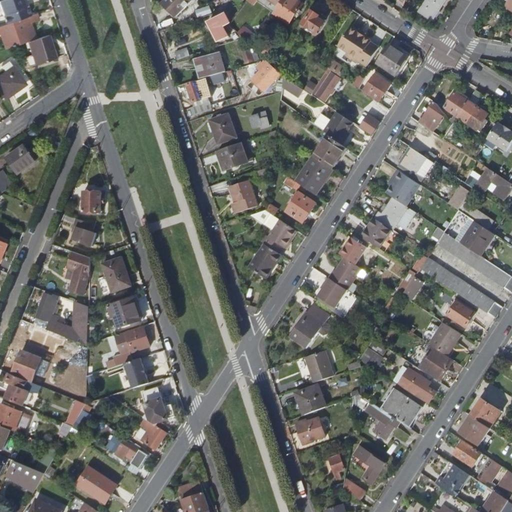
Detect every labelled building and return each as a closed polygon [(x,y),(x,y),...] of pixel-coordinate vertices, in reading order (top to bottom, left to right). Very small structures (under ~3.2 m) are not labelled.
[(10,11),(14,21),(36,13),(32,0),(22,0),(25,6),(10,11)] [(165,0),(161,5),(175,19),(193,0),(165,0)] [(283,0),(278,7),(271,17),(287,28),(301,8),(291,0),(283,0)] [(426,0),(421,9),(432,17),(444,0),(426,0)] [(224,28),(230,26),(224,13),(212,19),(212,22),(209,23),(219,44),(229,39),(224,28)] [(310,13),(301,27),(315,36),(322,25),(316,21),(318,18),(310,13)] [(0,27),(0,35),(5,50),(7,50),(28,43),(34,41),(29,25),(39,22),(36,15),(0,27)] [(338,46),(342,48),(337,55),(343,59),(345,55),(357,63),(358,61),(367,67),(379,48),(371,42),(372,41),(364,36),(358,32),(351,27),(338,46)] [(239,35),(243,39),(250,46),(256,37),(243,28),(239,35)] [(28,43),(36,66),(55,59),(48,36),(34,41),(28,43)] [(388,46),(376,64),(395,76),(406,59),(388,46)] [(175,54),(177,61),(189,57),(187,50),(175,54)] [(239,52),(243,66),(251,63),(247,50),(239,52)] [(194,62),(200,81),(218,75),(223,74),(217,56),(194,62)] [(252,84),(264,94),(280,77),(268,66),(252,84)] [(0,76),(0,92),(5,100),(26,85),(14,67),(0,76)] [(324,85),(316,98),(326,104),(341,81),(332,75),(333,73),(328,70),(325,73),(328,75),(322,83),(324,85)] [(218,75),(200,81),(199,81),(200,85),(207,83),(208,86),(220,82),(218,75)] [(376,75),(364,93),(369,97),(371,95),(381,102),(391,85),(376,75)] [(365,81),(359,90),(361,91),(363,92),(371,79),(368,76),(365,81)] [(358,77),(352,86),(359,90),(365,81),(358,77)] [(300,97),(305,89),(287,78),(282,86),(300,97)] [(187,87),(194,108),(204,105),(197,84),(187,87)] [(361,91),(357,98),(365,104),(369,97),(364,93),(363,92),(361,91)] [(455,93),(444,109),(455,117),(452,122),(455,124),(469,103),(459,96),(455,93)] [(459,96),(469,103),(471,100),(461,93),(459,96)] [(469,103),(455,124),(453,126),(457,129),(461,123),(480,136),(487,124),(485,123),(489,117),(476,108),(480,102),(473,97),(471,100),(469,103)] [(194,108),(189,109),(192,117),(212,111),(211,107),(209,103),(204,105),(194,108)] [(261,128),(262,132),(271,129),(262,103),(247,108),(254,130),(261,128)] [(434,104),(420,124),(433,132),(441,120),(438,118),(442,111),(437,105),(434,104)] [(364,112),(355,125),(373,136),(381,124),(364,112)] [(338,113),(324,134),(328,137),(342,146),(347,138),(344,136),(353,123),(338,113)] [(210,122),(217,146),(238,140),(230,116),(210,122)] [(279,132),(287,138),(290,135),(296,139),(301,132),(286,122),(279,132)] [(499,123),(489,139),(507,152),(511,144),(511,132),(511,131),(506,126),(505,127),(499,123)] [(328,137),(314,158),(332,170),(346,149),(342,146),(328,137)] [(8,158),(18,172),(25,167),(26,168),(36,161),(25,146),(8,158)] [(218,153),(224,172),(245,165),(239,146),(218,153)] [(412,149),(401,165),(417,174),(424,164),(427,166),(430,160),(412,149)] [(313,157),(296,182),(315,195),(332,170),(314,158),(313,157)] [(256,172),(259,181),(270,178),(271,167),(256,172)] [(488,169),(474,190),(483,197),(493,183),(499,188),(495,195),(506,202),(511,192),(511,184),(506,180),(488,169)] [(0,173),(0,192),(2,194),(13,186),(3,171),(0,173)] [(421,186),(398,171),(393,179),(396,181),(393,186),(387,195),(394,199),(407,208),(421,186)] [(288,177),(284,183),(292,188),(296,182),(288,177)] [(232,204),(236,214),(258,206),(250,181),(230,187),(236,203),(232,204)] [(298,192),(286,211),(303,222),(316,203),(298,192)] [(84,193),(83,212),(102,213),(102,193),(84,193)] [(394,199),(383,216),(380,214),(375,220),(383,225),(393,232),(409,209),(407,208),(394,199)] [(478,223),(497,236),(510,244),(511,241),(511,232),(466,202),(460,211),(478,223)] [(266,211),(274,216),(277,211),(270,206),(266,211)] [(274,231),(269,238),(266,236),(262,243),(265,244),(278,253),(282,247),(286,249),(297,231),(274,216),(266,211),(251,216),(274,231)] [(77,225),(71,238),(91,246),(96,233),(93,232),(97,222),(93,224),(77,217),(74,224),(77,225)] [(364,242),(370,245),(371,244),(380,249),(387,239),(390,241),(392,238),(389,236),(391,233),(382,227),(383,225),(375,220),(374,219),(362,237),(365,240),(364,242)] [(478,223),(463,245),(483,257),(497,236),(478,223)] [(438,244),(511,292),(511,276),(483,257),(463,245),(445,233),(438,244)] [(352,238),(340,255),(345,258),(355,265),(366,248),(352,238)] [(265,244),(249,267),(266,279),(281,255),(278,253),(265,244)] [(75,252),(70,268),(65,278),(76,283),(75,292),(84,293),(87,279),(87,268),(91,268),(92,259),(75,252)] [(345,258),(336,272),(334,271),(329,278),(330,279),(348,290),(362,269),(355,265),(345,258)] [(426,272),(496,319),(504,308),(428,258),(423,266),(421,269),(426,272)] [(104,265),(113,293),(132,287),(123,259),(104,265)] [(419,263),(414,271),(418,274),(421,269),(423,266),(419,263)] [(416,276),(403,296),(408,299),(426,272),(421,269),(418,274),(416,276)] [(330,279),(319,296),(337,308),(348,290),(330,279)] [(79,303),(74,331),(50,322),(54,310),(56,311),(59,303),(56,302),(57,299),(51,297),(52,294),(46,292),(35,323),(49,329),(88,345),(88,341),(89,327),(90,308),(79,303)] [(393,298),(386,309),(392,312),(399,302),(393,298)] [(112,307),(119,329),(142,321),(135,299),(112,307)] [(458,301),(448,315),(466,328),(476,313),(458,301)] [(314,306),(291,338),(307,349),(320,331),(325,334),(331,325),(325,322),(329,316),(314,306)] [(33,322),(28,334),(44,341),(49,329),(35,323),(33,322)] [(443,322),(429,343),(437,349),(447,356),(461,334),(443,322)] [(372,324),(366,333),(374,339),(381,329),(372,324)] [(130,352),(133,351),(133,353),(151,347),(145,329),(127,334),(127,333),(120,335),(126,353),(130,352)] [(374,339),(360,360),(365,363),(370,365),(377,354),(382,357),(387,347),(374,339)] [(21,349),(12,373),(22,377),(22,378),(28,381),(31,382),(41,357),(21,349)] [(437,349),(424,369),(441,380),(455,361),(447,356),(437,349)] [(306,358),(314,383),(334,376),(326,351),(306,358)] [(126,353),(105,360),(108,370),(111,369),(126,364),(133,362),(130,354),(130,352),(126,353)] [(144,367),(142,359),(133,362),(126,364),(134,388),(150,383),(147,375),(146,375),(144,367)] [(348,365),(350,370),(362,366),(360,361),(348,365)] [(410,369),(400,383),(429,403),(436,392),(428,387),(431,383),(410,369)] [(8,373),(5,381),(12,384),(9,391),(12,392),(9,400),(23,406),(29,391),(25,389),(28,381),(22,378),(8,373)] [(296,395),(304,416),(325,408),(317,387),(296,395)] [(150,413),(145,418),(149,421),(157,426),(160,423),(177,417),(172,405),(165,408),(159,388),(144,393),(150,413)] [(395,390),(382,410),(400,422),(410,428),(423,408),(395,390)] [(483,400),(473,416),(491,429),(502,412),(483,400)] [(86,405),(83,409),(89,413),(97,401),(86,405)] [(381,420),(373,431),(385,439),(394,425),(397,427),(400,422),(382,410),(371,402),(366,410),(381,420)] [(22,412),(1,404),(0,407),(0,425),(10,430),(14,431),(24,435),(32,416),(22,412)] [(473,416),(462,432),(481,445),(491,429),(473,416)] [(302,438),(304,446),(315,442),(314,441),(326,437),(319,418),(307,422),(307,420),(297,423),(300,432),(302,438)] [(147,431),(141,440),(147,444),(144,450),(153,455),(167,433),(157,426),(149,421),(145,429),(147,431)] [(60,434),(67,437),(73,426),(64,423),(60,434)] [(0,448),(3,450),(10,430),(0,425),(0,448)] [(125,440),(116,454),(124,459),(127,455),(132,459),(134,455),(136,457),(142,448),(123,435),(121,438),(125,440)] [(455,455),(475,467),(484,454),(465,441),(455,455)] [(48,445),(36,470),(45,474),(60,450),(56,448),(48,445)] [(372,465),(364,478),(372,483),(385,462),(360,446),(355,454),(372,465)] [(330,460),(337,480),(342,478),(340,472),(346,470),(341,456),(330,460)] [(503,467),(494,460),(480,481),(489,488),(503,467)] [(14,475),(13,479),(37,489),(44,476),(45,474),(36,470),(22,464),(14,461),(9,473),(14,475)] [(453,464),(439,484),(458,497),(472,476),(453,464)] [(90,467),(78,485),(106,503),(118,486),(90,467)] [(511,472),(509,471),(495,491),(496,492),(510,501),(511,498),(511,472)] [(347,479),(345,490),(361,500),(366,492),(347,479)] [(179,489),(186,511),(210,511),(200,482),(179,489)] [(333,488),(334,492),(344,489),(345,484),(333,488)] [(496,492),(482,511),(502,511),(510,501),(496,492)] [(37,500),(31,511),(61,511),(62,511),(37,500)] [(511,511),(511,502),(510,501),(502,511),(511,511)] [(97,511),(98,511),(86,503),(81,511),(82,511),(97,511)]
